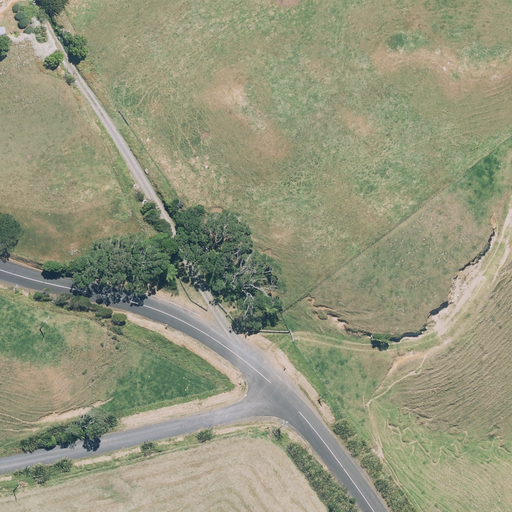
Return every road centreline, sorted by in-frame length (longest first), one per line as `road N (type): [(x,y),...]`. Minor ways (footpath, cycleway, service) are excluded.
road 1 (unclassified): [(284,398),(195,327),(0,270)]
road 2 (unclassified): [(284,398),(0,465)]
road 3 (unclassified): [(374,511),(284,398)]
